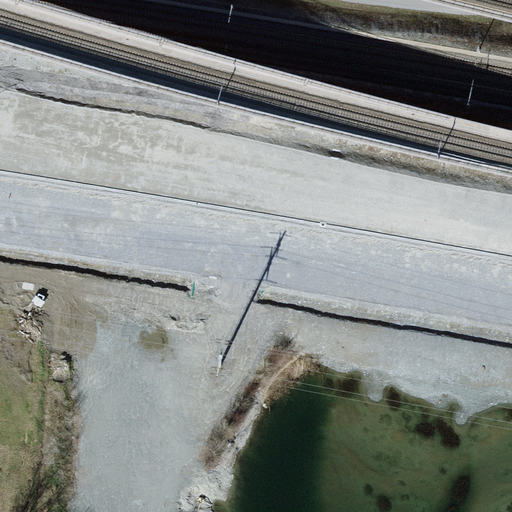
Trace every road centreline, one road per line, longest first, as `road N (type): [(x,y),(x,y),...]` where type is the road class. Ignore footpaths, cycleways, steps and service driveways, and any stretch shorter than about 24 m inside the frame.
road 1 (motorway): [(511,250),(0,153)]
road 2 (motorway): [(0,230),(511,322)]
